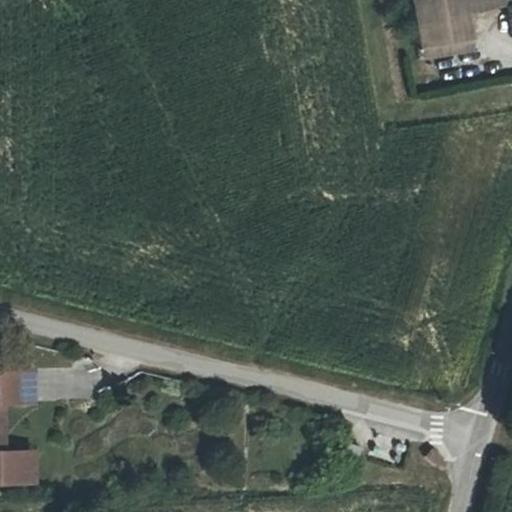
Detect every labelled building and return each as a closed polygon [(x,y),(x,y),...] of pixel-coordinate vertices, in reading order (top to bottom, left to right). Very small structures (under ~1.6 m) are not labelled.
[(511,4),(511,0),(411,0),(419,43),(472,34),(469,12),(511,4)] [(470,66),(433,70),(434,84),(471,80),(470,66)] [(34,456),(0,455),(0,405),(34,405),(33,371),(0,371),(0,483),(34,483),(34,456)] [(358,447),(341,441),(338,449),(355,456),(358,447)] [(432,447),(424,455),(434,464),(441,456),(432,447)]
